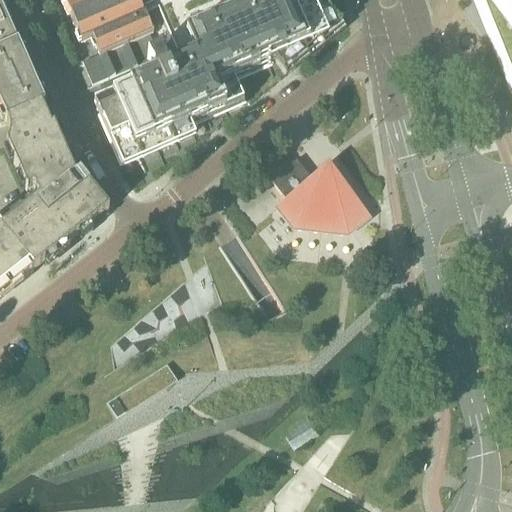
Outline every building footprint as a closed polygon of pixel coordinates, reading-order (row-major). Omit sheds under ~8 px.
[(62,0),(83,46),(90,63),(81,67),(91,90),(85,93),(118,170),(208,131),(335,31),(331,0),(62,0)] [(511,0),(471,0),(490,45),(511,101),(511,0)] [(0,117),(3,123),(4,127),(5,127),(5,128),(6,131),(7,133),(8,136),(8,138),(8,141),(8,143),(7,146),(6,148),(5,150),(26,197),(32,194),(37,205),(0,233),(0,235),(29,273),(30,272),(32,276),(91,229),(107,216),(78,179),(47,110),(46,110),(36,88),(11,32),(2,10),(0,5),(0,117)] [(321,175),(310,184),(295,165),(269,185),(284,204),(280,208),(295,228),(345,234),(365,218),(331,176),(321,175)] [(0,301),(32,276),(30,272),(29,273),(0,235),(0,301)] [(174,385),(173,383),(165,372),(115,404),(107,409),(116,422),(124,417),(174,385)]
